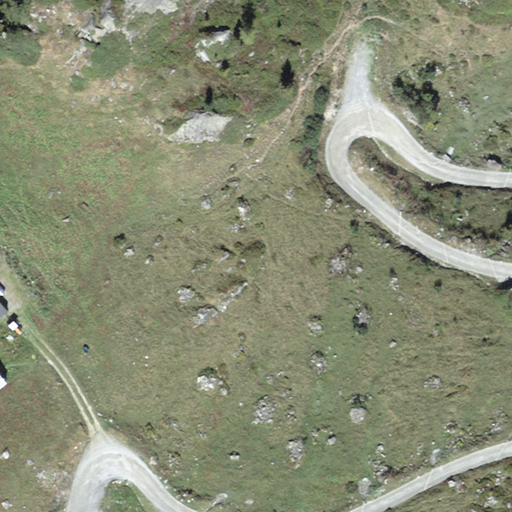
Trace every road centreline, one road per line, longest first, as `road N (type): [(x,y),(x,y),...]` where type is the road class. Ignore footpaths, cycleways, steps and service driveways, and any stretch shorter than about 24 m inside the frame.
road 1 (track): [(511,178),(406,145),(376,127),(352,132),(341,159),(356,187),(417,236),(511,270)]
road 2 (track): [(197,511),(163,499),(135,465),(111,458),(87,474),(79,511)]
road 3 (track): [(511,451),(372,511)]
